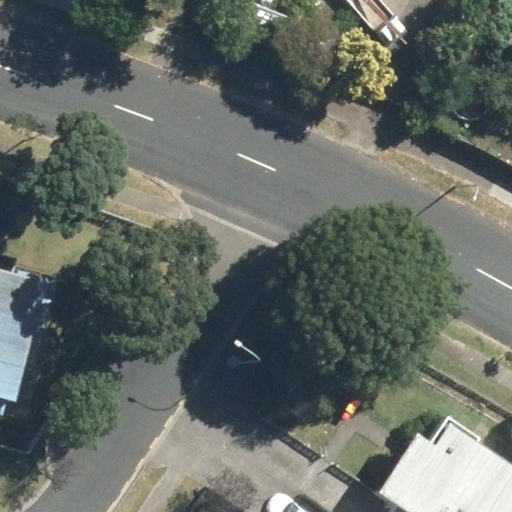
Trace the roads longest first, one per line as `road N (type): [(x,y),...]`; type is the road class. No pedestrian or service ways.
road 1 (residential): [(292,182),(55,511)]
road 2 (residential): [(292,182),(0,73)]
road 3 (residential): [(511,290),(292,182)]
